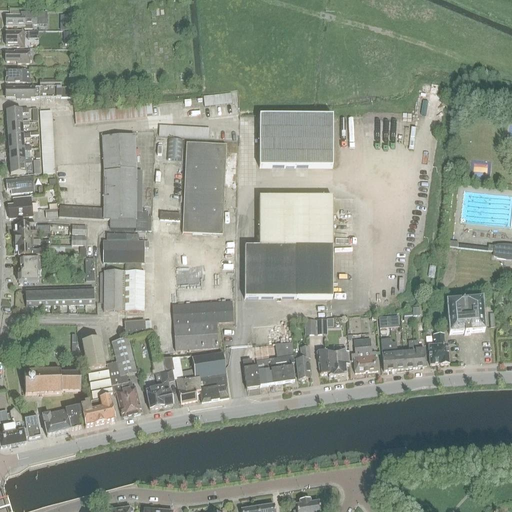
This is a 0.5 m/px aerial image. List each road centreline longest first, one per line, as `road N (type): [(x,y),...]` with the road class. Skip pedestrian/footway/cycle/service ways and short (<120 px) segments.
road 1 (tertiary): [(511,378),(233,412),(0,466)]
road 2 (residential): [(66,511),(131,491),(189,499),(362,476)]
road 3 (residential): [(362,476),(511,459)]
